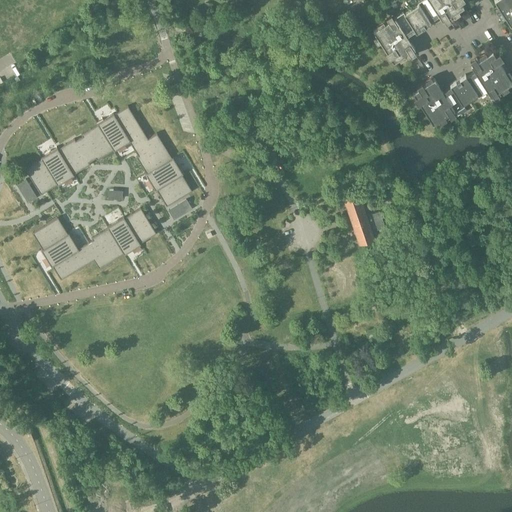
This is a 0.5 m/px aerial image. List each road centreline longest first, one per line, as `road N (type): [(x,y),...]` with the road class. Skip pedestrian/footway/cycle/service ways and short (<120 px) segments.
road 1 (residential): [(355,400),(288,197),(261,169),(200,138)]
road 2 (residential): [(3,307),(147,281),(167,268),(205,217),(210,186),(200,138)]
road 3 (residential): [(3,307),(73,396),(124,439),(168,468),(210,478)]
road 4 (residential): [(170,54),(36,109),(0,142)]
road 5 (residential): [(355,400),(511,312)]
road 6 (residential): [(210,478),(355,400)]
